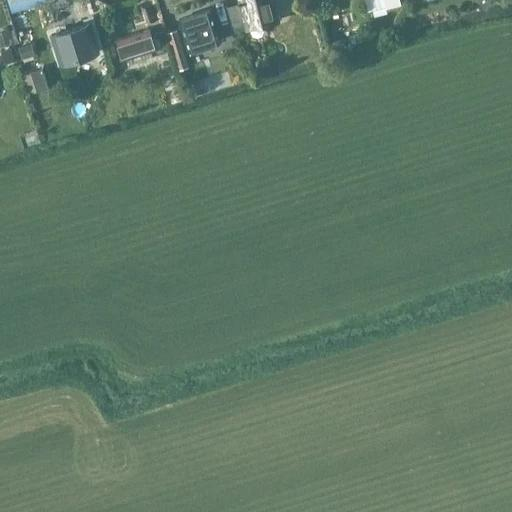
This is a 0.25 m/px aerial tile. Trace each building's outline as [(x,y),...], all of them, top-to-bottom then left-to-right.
[(7,0),(12,12),(48,2),(47,0),(7,0)] [(237,0),(242,17),(244,24),(263,20),(265,24),(279,21),(274,0),(237,0)] [(363,0),(366,12),(401,4),(399,0),(363,0)] [(483,8),(490,0),(474,0),(483,8)] [(178,20),(188,51),(220,41),(210,10),(178,20)] [(122,59),(156,49),(149,28),(115,39),(122,59)] [(54,64),(59,80),(80,74),(75,58),(99,51),(93,30),(57,41),(63,61),(54,64)] [(243,69),(237,49),(221,54),(227,74),(243,69)] [(30,72),(37,92),(49,88),(42,68),(30,72)]
